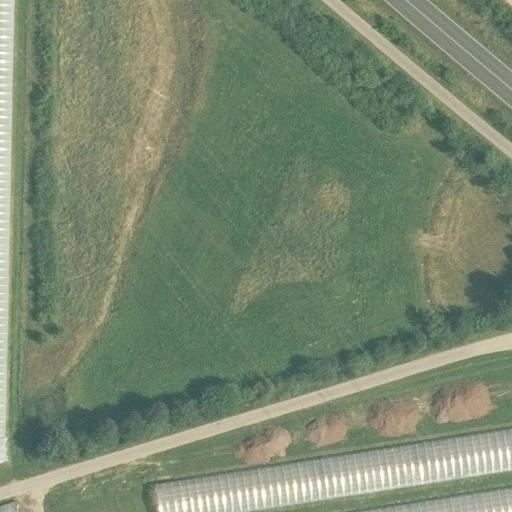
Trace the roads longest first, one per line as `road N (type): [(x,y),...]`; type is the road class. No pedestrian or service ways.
road 1 (track): [(0,496),(511,342)]
road 2 (track): [(511,152),(324,0)]
road 3 (secondary): [(511,91),(403,0)]
